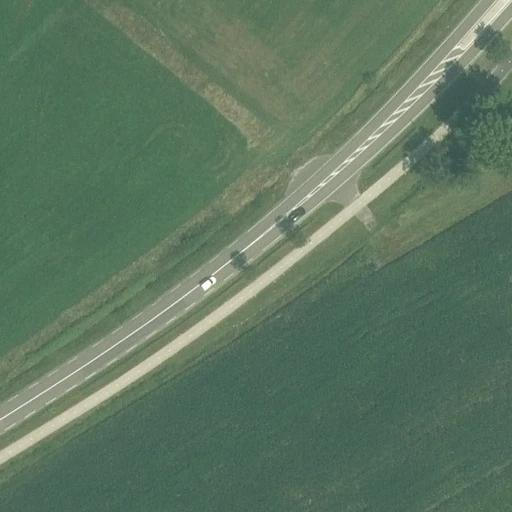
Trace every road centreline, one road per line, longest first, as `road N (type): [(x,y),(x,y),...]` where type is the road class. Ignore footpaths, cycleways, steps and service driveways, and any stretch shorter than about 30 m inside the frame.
road 1 (secondary): [(226,268),(350,168),(511,8)]
road 2 (secondary): [(489,0),(226,268)]
road 3 (secondary): [(0,419),(226,268)]
